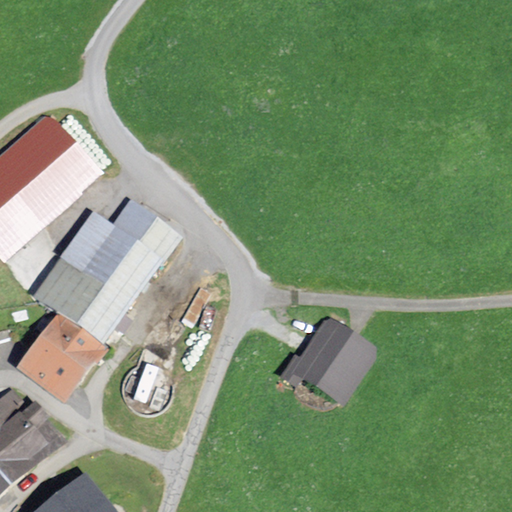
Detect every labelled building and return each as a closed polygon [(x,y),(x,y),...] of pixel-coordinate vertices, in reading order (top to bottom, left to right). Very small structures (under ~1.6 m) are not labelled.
[(99,173),(44,114),(0,154),(0,257),(4,262),(99,173)] [(179,239),(131,204),(114,228),(93,212),(30,298),(52,315),(12,368),(66,407),(109,349),(101,344),(179,239)] [(381,353),(330,318),(301,360),(295,355),(279,378),(297,390),(303,381),(343,408),(381,353)] [(14,386),(0,398),(0,493),(62,437),(14,386)] [(117,511),(88,473),(36,511),(117,511)]
